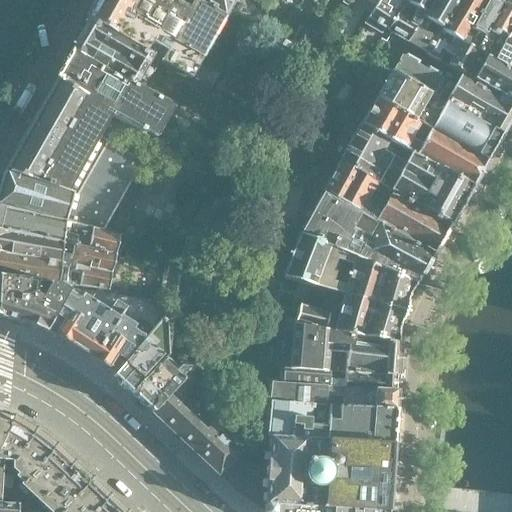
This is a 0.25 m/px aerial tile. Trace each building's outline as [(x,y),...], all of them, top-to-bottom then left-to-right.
[(198,57),(128,17),(137,0),(101,0),(89,21),(150,55),(150,56),(187,77),(198,57)] [(137,0),(128,17),(198,57),(221,17),(192,0),(188,8),(173,0),(137,0)] [(191,0),(192,0),(221,17),(230,0),(191,0)] [(400,0),(405,3),(406,0),(378,0),(375,5),(368,19),(383,28),(377,39),(380,41),(396,13),(385,7),(388,0),(400,0)] [(407,44),(432,0),(406,0),(405,3),(398,14),(396,13),(380,41),(384,43),(385,40),(397,47),(395,50),(402,54),(407,44)] [(440,31),(457,0),(432,0),(407,44),(426,55),(436,38),(440,31)] [(459,43),(483,0),(457,0),(440,31),(453,39),(449,45),(436,38),(426,55),(426,56),(437,62),(443,52),(451,57),(459,43)] [(485,31),(499,5),(489,0),(483,0),(459,43),(473,52),(479,40),(485,31)] [(506,37),(511,26),(511,12),(499,5),(485,31),(495,36),(497,32),(506,37)] [(335,31),(315,19),(309,28),(330,40),(335,31)] [(150,55),(89,21),(71,53),(132,88),(132,87),(150,56),(150,55)] [(511,26),(506,37),(497,32),(495,36),(485,31),(479,40),(489,46),(500,48),(500,47),(511,53),(511,26)] [(511,53),(500,47),(500,48),(489,46),(479,40),(473,52),(511,73),(511,53)] [(511,73),(473,52),(459,43),(451,57),(446,66),(460,74),(511,103),(511,73)] [(270,98),(293,58),(281,51),(258,91),(261,93),(270,98)] [(141,162),(107,142),(107,141),(99,137),(112,114),(154,138),(171,109),(132,87),(132,88),(71,53),(56,81),(55,83),(54,83),(4,170),(5,170),(4,172),(3,172),(0,182),(0,208),(100,233),(141,162)] [(393,67),(372,55),(368,62),(389,74),(393,67)] [(511,103),(460,74),(453,86),(449,84),(448,85),(436,77),(440,70),(431,65),(427,72),(419,68),(423,61),(415,56),(411,63),(400,57),(394,67),(393,67),(389,74),(434,100),(435,99),(498,135),(511,111),(511,103)] [(498,135),(435,99),(434,100),(389,74),(374,99),(483,161),(498,135)] [(261,93),(258,91),(255,89),(251,96),(257,100),(261,93)] [(483,161),(374,99),(361,91),(356,99),(369,107),(359,125),(410,153),(469,187),(483,161)] [(258,118),(270,98),(261,93),(257,100),(251,96),(244,110),(250,114),(258,118)] [(240,149),(258,118),(250,114),(233,145),(240,149)] [(469,187),(410,153),(404,165),(373,148),(369,154),(349,143),(338,162),(379,186),(381,181),(377,179),(383,169),(387,171),(390,167),(399,172),(389,191),(391,193),(447,225),(469,187)] [(447,225),(391,193),(380,213),(367,206),(379,186),(338,162),(321,192),(431,255),(447,225)] [(431,255),(321,192),(311,209),(306,206),(301,215),(307,219),(299,234),(340,251),(354,257),(414,283),(418,286),(422,279),(418,276),(431,255)] [(100,233),(0,208),(0,231),(61,244),(73,247),(113,256),(118,237),(100,233)] [(59,255),(61,244),(0,231),(0,253),(109,274),(113,256),(73,247),(71,257),(59,255)] [(407,297),(412,288),(414,283),(354,257),(345,286),(331,282),(340,251),(299,234),(283,278),(342,295),(402,312),(407,297)] [(109,274),(0,253),(0,276),(56,284),(55,286),(67,287),(68,286),(71,286),(106,291),(109,274)] [(160,289),(158,298),(175,300),(179,273),(162,269),(162,271),(161,276),(168,277),(166,290),(160,289)] [(44,333),(67,293),(71,286),(68,286),(67,287),(55,286),(56,284),(0,276),(0,318),(17,323),(19,324),(34,329),(34,328),(42,331),(42,332),(44,333)] [(139,340),(147,326),(151,329),(157,322),(143,311),(133,323),(122,314),(125,309),(113,302),(106,313),(80,296),(78,299),(67,293),(44,333),(45,333),(52,338),(53,336),(92,361),(105,369),(104,371),(111,375),(111,376),(140,342),(139,340)] [(397,328),(402,312),(342,295),(336,316),(298,305),(294,320),(285,317),(283,323),(396,344),(397,328)] [(164,358),(163,323),(159,320),(157,322),(151,329),(140,342),(111,376),(130,394),(164,358)] [(396,344),(283,323),(275,322),(274,331),(292,332),(289,369),(327,372),(330,372),(331,351),(345,352),(343,373),(394,377),(396,344)] [(190,344),(191,332),(188,327),(179,326),(176,347),(185,348),(190,344)] [(151,413),(189,373),(190,371),(191,365),(176,364),(174,366),(164,358),(130,394),(151,413)] [(343,380),(327,379),(327,372),(289,369),(277,368),(276,383),(393,391),(394,377),(343,373),(343,380)] [(245,450),(187,397),(200,383),(189,373),(151,413),(217,475),(235,491),(253,504),(256,465),(249,465),(244,460),(245,450)] [(393,391),(276,383),(268,383),(266,402),(392,411),(393,391)] [(365,511),(384,511),(386,485),(392,485),(392,474),(387,473),(389,445),(392,411),(266,402),(264,437),(267,438),(265,466),(256,465),(253,504),(262,511),(263,505),(365,511)] [(66,470),(49,455),(49,454),(48,453),(48,454),(30,439),(29,438),(29,439),(9,427),(8,426),(0,423),(0,460),(1,461),(10,461),(9,468),(16,474),(14,477),(21,483),(16,489),(22,494),(25,491),(47,511),(60,511),(84,487),(84,486),(84,487),(67,471),(67,470),(66,470)] [(110,511),(102,504),(101,503),(85,488),(85,487),(84,487),(60,511),(110,511)]
